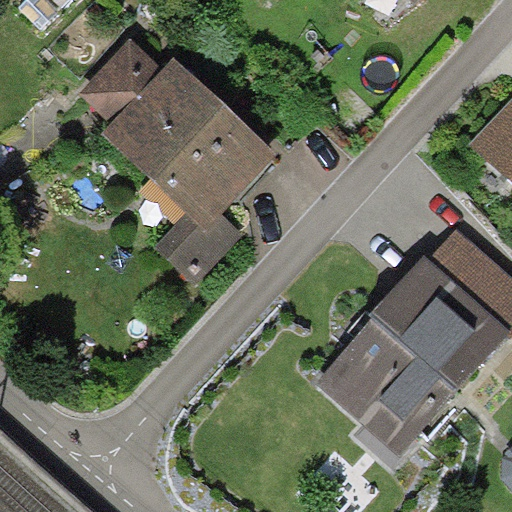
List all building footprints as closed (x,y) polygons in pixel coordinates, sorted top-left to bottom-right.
[(165,74),(131,42),(79,97),(112,129),(103,139),(187,218),(158,250),(195,285),(242,236),(223,218),(278,159),(227,110),(176,63),(165,74)] [(511,103),(469,147),(511,187),(511,103)] [(511,280),(457,232),(429,264),(510,336),(507,339),(511,342),(511,341),(511,280)] [(429,264),(425,259),(370,320),(373,323),(317,385),(399,458),(507,339),(510,336),(429,264)] [(511,450),(502,460),(504,480),(511,488),(511,450)]
